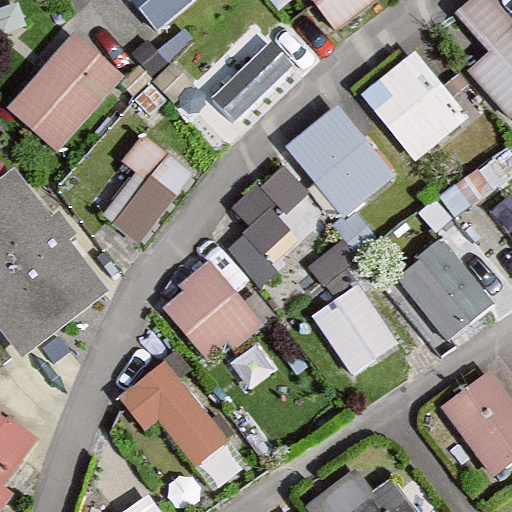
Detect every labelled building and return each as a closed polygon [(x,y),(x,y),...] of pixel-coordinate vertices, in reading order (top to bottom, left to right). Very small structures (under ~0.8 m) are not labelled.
[(185,0),(134,0),(156,25),(185,0)] [(382,0),(306,0),(299,6),(325,42),(382,0)] [(489,57),(467,75),(507,122),(511,117),(511,25),(490,0),(476,0),(456,18),(489,57)] [(293,65),(250,27),(196,87),(239,125),(293,65)] [(114,77),(67,39),(4,118),(51,155),(114,77)] [(416,56),(362,99),(415,166),(469,124),(416,56)] [(391,181),(338,115),(287,156),(340,222),(391,181)] [(115,200),(100,219),(140,250),(195,178),(143,138),(103,190),(115,200)] [(249,232),(226,254),(261,291),(278,275),(265,260),(292,235),(281,224),(309,197),(284,171),(263,190),(260,187),(231,213),(249,232)] [(13,176),(0,185),(0,334),(21,361),(105,297),(13,176)] [(442,244),(395,280),(445,345),(492,309),(442,244)] [(261,324),(211,269),(162,313),(212,368),(261,324)] [(358,289),(311,320),(351,380),(399,349),(358,289)] [(227,444),(168,366),(119,404),(143,435),(157,425),(193,471),(227,444)] [(511,410),(487,377),(442,410),(490,475),(511,458),(511,410)] [(0,489),(34,440),(0,416),(0,489)] [(416,511),(394,481),(373,496),(356,473),(305,511),(416,511)] [(152,511),(141,494),(113,511),(152,511)]
